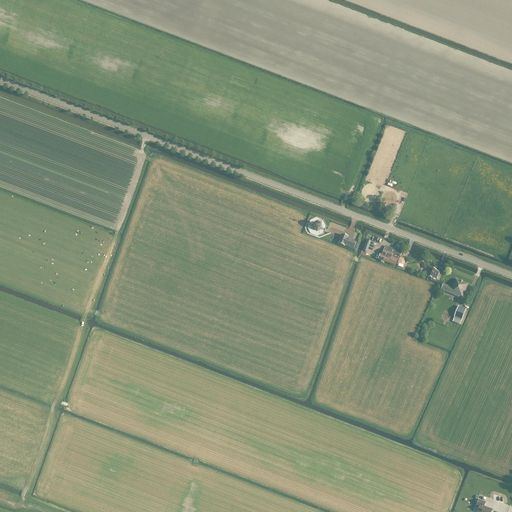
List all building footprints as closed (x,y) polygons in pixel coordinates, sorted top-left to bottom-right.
[(321,226),(320,223),(317,222),(314,224),(313,227),(314,230),(317,231),(320,229),(321,226)] [(356,242),(347,239),(348,237),(341,234),(338,244),(345,246),(354,249),(356,242)] [(400,252),(385,246),(382,255),(379,254),(378,259),(395,266),(400,252)] [(442,273),(437,271),(437,270),(432,268),(428,277),(433,279),(433,281),(438,283),(442,273)] [(468,284),(456,279),(452,288),(444,285),(441,290),(459,297),(463,298),(468,284)] [(466,309),(459,306),(454,317),(462,320),(466,309)] [(477,511),(491,511),(493,509),(484,506),(486,502),(478,499),(476,507),(479,508),(477,511)]
